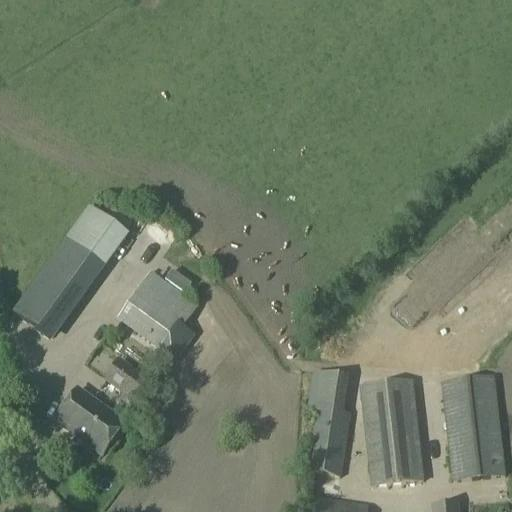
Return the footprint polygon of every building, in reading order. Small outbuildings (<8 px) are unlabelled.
[(58,239),(7,315),(44,340),(95,264),(58,239)] [(150,274),(117,321),(161,352),(178,325),(183,329),(198,308),(150,274)] [(191,289),(172,275),(165,285),(184,298),(191,289)] [(203,362),(232,373),(240,355),(210,343),(203,362)] [(119,361),(103,383),(106,385),(142,410),(157,388),(119,361)] [(316,412),(307,473),(341,478),(351,417),(342,416),(347,377),(313,372),(308,411),(316,412)] [(413,384),(362,389),(372,488),(423,483),(413,384)] [(496,385),(444,390),(453,484),(505,479),(496,385)] [(76,389),(54,423),(102,455),(125,421),(76,389)] [(316,501),(314,511),(368,511),(316,501)]
